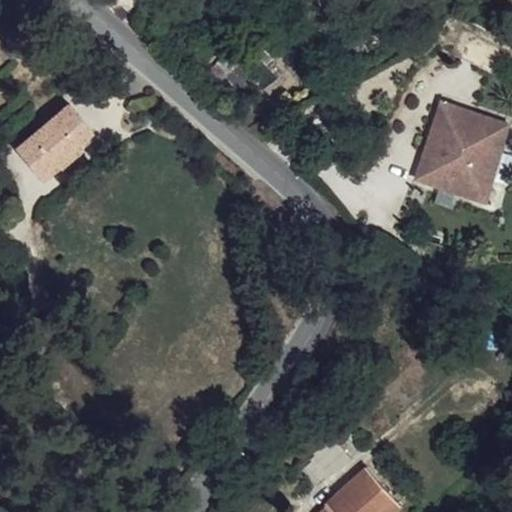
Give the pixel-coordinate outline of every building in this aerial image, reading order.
[(511,120),(437,100),(414,183),(490,203),(511,122),(511,120)] [(16,148),(42,179),(59,164),(56,160),(78,142),(93,130),(69,103),(16,148)] [(59,164),(61,166),(82,148),(78,142),(56,160),(59,164)] [(320,456),(302,471),(317,487),(351,457),(334,438),(317,452),(320,456)] [(326,504),(327,505),(333,511),(393,511),(402,505),(406,501),(397,492),(394,495),(367,465),(326,504)]
